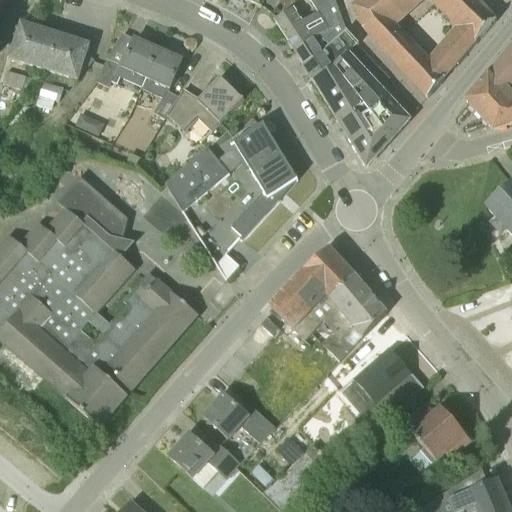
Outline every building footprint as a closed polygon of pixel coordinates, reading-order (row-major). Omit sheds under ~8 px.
[(292,11),(275,22),(295,53),(312,42),(320,53),(335,42),(345,34),(345,33),(346,33),(333,0),(308,0),(318,14),(301,24),(292,11)] [(477,44),(476,43),(434,0),(360,0),(352,8),(363,31),(387,58),(426,99),(444,80),(457,66),(477,44)] [(434,0),(476,43),(497,21),(476,0),(434,0)] [(10,61),(33,69),(45,32),(22,25),(10,61)] [(55,76),(67,39),(45,32),(33,69),(55,76)] [(339,61),(346,54),(356,45),(345,34),(335,42),(320,53),(312,42),(295,53),(314,83),(351,143),(338,122),(363,106),(353,93),(347,85),(332,67),(339,60),(339,61)] [(90,47),(67,39),(55,76),(78,83),(83,66),(89,68),(93,62),(86,57),(90,47)] [(135,41),(123,69),(146,80),(158,51),(135,41)] [(511,46),(465,102),(479,116),(511,92),(511,91),(511,46)] [(158,51),(146,80),(142,90),(163,100),(154,114),(165,121),(168,118),(179,98),(169,93),(182,62),(158,51)] [(353,93),(369,78),(346,54),(339,61),(339,60),(332,67),(347,85),(353,93)] [(107,60),(97,84),(109,89),(111,84),(117,86),(122,75),(116,73),(119,66),(107,60)] [(32,81),(7,74),(3,88),(27,96),(32,81)] [(369,78),(353,93),(363,106),(369,115),(371,117),(389,100),(369,78)] [(180,98),(179,98),(168,118),(185,135),(198,121),(213,134),(244,101),(220,79),(194,107),(180,98)] [(59,104),(63,91),(44,85),(37,107),(50,111),(53,102),(59,104)] [(511,124),(511,92),(479,116),(492,131),(511,124)] [(409,120),(389,100),(371,117),(391,141),(409,120)] [(338,122),(351,143),(353,146),(373,134),(363,119),(369,115),(363,106),(338,122)] [(391,141),(371,117),(369,115),(363,119),(373,134),(353,146),(367,167),(391,141)] [(235,144),(252,171),(280,153),(263,127),(235,144)] [(208,151),(180,174),(166,186),(183,213),(229,175),(208,151)] [(297,182),(280,153),(252,171),(265,192),(232,229),(244,240),(278,203),(274,196),(297,182)] [(0,347),(104,432),(128,402),(42,333),(58,315),(67,322),(77,309),(95,324),(136,274),(124,264),(134,251),(121,241),(134,225),(80,181),(58,208),(63,212),(47,232),(39,225),(23,246),(10,236),(0,248),(0,347)] [(511,188),(489,209),(497,219),(492,224),(503,236),(508,231),(511,235),(511,188)] [(303,272),(301,274),(332,302),(356,279),(329,250),(306,272),(303,272)] [(231,281),(244,267),(230,255),(217,269),(231,281)] [(133,397),(202,319),(152,274),(129,300),(151,320),(105,372),(133,397)] [(338,308),(332,302),(301,274),(270,309),(306,341),(338,308)] [(293,395),(270,418),(278,426),(294,410),(331,372),(349,353),(362,340),(387,315),(356,279),(332,302),(338,308),(324,324),(332,333),(323,343),(322,345),(327,350),(322,355),(320,358),(325,363),(323,365),(306,382),(293,395)] [(374,368),(355,386),(377,409),(365,420),(378,433),(390,422),(409,403),(396,390),(410,376),(403,369),(404,368),(396,359),(395,360),(388,354),(377,364),(374,368)] [(284,385),(293,395),(306,382),(296,373),(284,385)] [(205,419),(231,441),(242,429),(261,446),(276,430),(258,414),(251,422),(224,397),(205,419)] [(442,419),(437,414),(429,421),(422,414),(402,432),(413,445),(417,441),(425,451),(423,453),(433,463),(435,461),(436,462),(446,454),(450,459),(461,449),(456,444),(465,436),(447,415),(442,419)] [(227,481),(234,473),(233,473),(240,465),(221,448),(213,457),(190,436),(170,458),(194,480),(208,464),(227,481)] [(481,470),(447,493),(424,509),(425,511),(510,511),(509,509),(497,480),(487,484),(481,470)]
